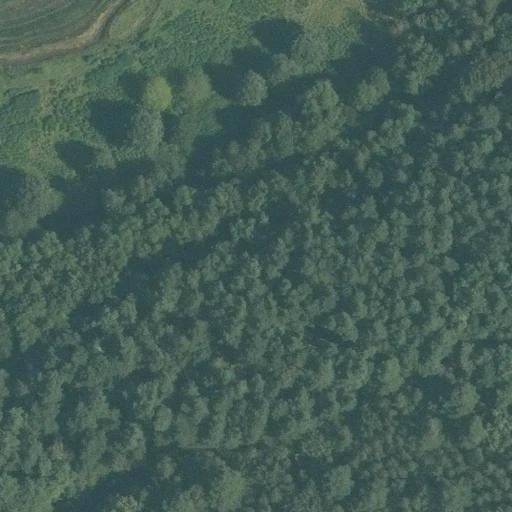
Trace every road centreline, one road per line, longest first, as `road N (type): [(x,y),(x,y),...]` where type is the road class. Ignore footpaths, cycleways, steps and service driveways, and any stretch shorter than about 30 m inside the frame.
road 1 (track): [(0,383),(500,106)]
road 2 (track): [(500,106),(0,259)]
